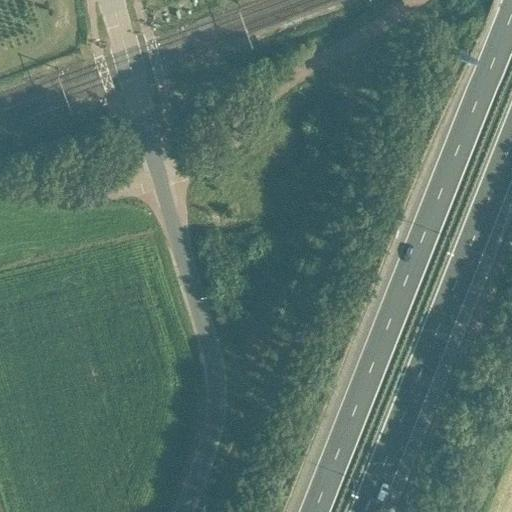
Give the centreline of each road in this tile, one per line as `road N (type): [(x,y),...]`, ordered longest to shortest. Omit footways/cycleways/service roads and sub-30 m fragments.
road 1 (motorway): [(511,12),(313,511)]
road 2 (unclassified): [(187,511),(214,454),(221,403),(112,0)]
road 3 (motorway): [(365,511),(511,141)]
